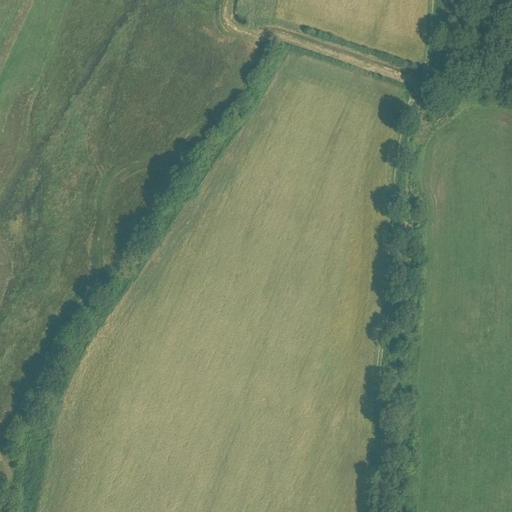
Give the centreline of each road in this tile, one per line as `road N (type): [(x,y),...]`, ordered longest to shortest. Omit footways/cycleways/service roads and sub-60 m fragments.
road 1 (track): [(380,511),(397,180),(426,67),(433,0)]
road 2 (track): [(418,94),(228,31),(225,0)]
